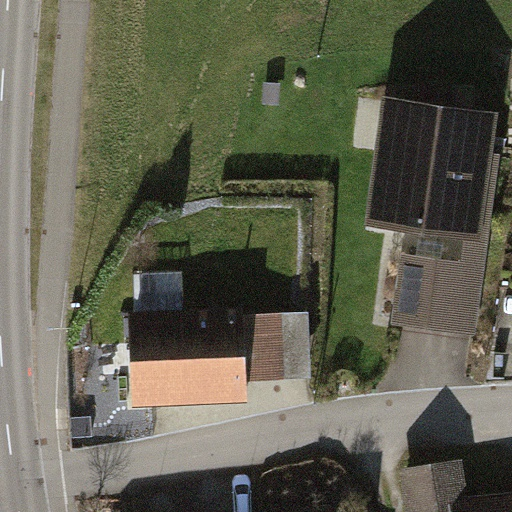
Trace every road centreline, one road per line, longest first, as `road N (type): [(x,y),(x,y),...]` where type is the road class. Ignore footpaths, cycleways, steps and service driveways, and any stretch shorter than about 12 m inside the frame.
road 1 (residential): [(14,484),(261,445),(511,422)]
road 2 (tertiary): [(14,484),(0,247)]
road 3 (tertiary): [(0,218),(12,0)]
